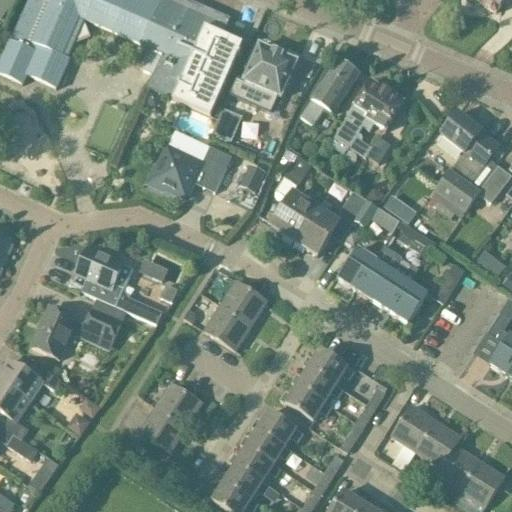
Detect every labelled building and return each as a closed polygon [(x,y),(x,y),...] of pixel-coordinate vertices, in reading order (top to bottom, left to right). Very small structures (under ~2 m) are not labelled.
[(187,3),(180,0),(30,0),(0,68),(0,79),(22,89),(26,80),(57,93),(69,64),(68,64),(77,42),(87,38),(83,28),(85,24),(140,48),(138,52),(148,57),(141,73),(153,79),(147,92),(155,95),(162,78),(172,82),(179,65),(162,57),(187,3)] [(0,0),(0,19),(2,21),(12,0),(0,0)] [(511,0),(465,0),(467,7),(474,12),(482,9),(496,17),(504,3),(509,6),(511,1),(511,0)] [(230,22),(187,3),(162,57),(179,65),(172,82),(162,78),(155,95),(173,103),(172,104),(210,121),(242,48),(223,39),(230,22)] [(243,86),(281,103),(297,66),(259,49),(243,86)] [(338,64),(311,105),(300,122),(312,130),(324,113),(332,118),(359,78),(338,64)] [(363,131),(370,136),(374,129),(385,136),(404,106),(370,85),(353,112),(335,140),(350,150),(348,152),(364,163),(365,161),(374,166),(378,169),(390,150),(386,147),(378,142),(371,152),(361,146),(363,144),(362,140),(359,138),(363,131)] [(159,106),(162,101),(151,96),(146,107),(152,110),(159,106)] [(223,113),(213,135),(212,138),(231,146),(242,121),(223,113)] [(458,117),(440,139),(464,157),(450,174),(469,187),(488,164),(499,150),(458,117)] [(215,197),(227,172),(232,161),(209,151),(201,168),(167,152),(157,174),(155,173),(148,187),(163,194),(164,192),(185,203),(193,187),(215,197)] [(284,181),(289,185),(298,191),(312,170),(297,160),(284,181)] [(479,199),(479,200),(499,172),(488,164),(469,187),(450,174),(449,174),(434,197),(435,198),(429,206),(452,223),(455,218),(461,222),(464,218),(465,219),(479,199)] [(251,169),(240,191),(256,198),(266,176),(251,169)] [(511,181),(499,172),(479,200),(491,208),(496,201),(511,181)] [(354,225),(367,205),(353,196),(339,217),(353,226),(354,225)] [(377,196),(371,196),(366,203),(376,210),(383,200),(377,196)] [(271,232),(295,247),(316,212),(293,197),(271,232)] [(378,212),(367,205),(354,225),(365,232),(378,212)] [(407,229),(415,218),(404,211),(397,221),(407,229)] [(316,212),(295,247),(317,261),(339,227),(316,212)] [(397,244),(408,251),(413,243),(402,236),(397,244)] [(0,271),(12,244),(0,239),(0,271)] [(413,243),(408,251),(419,258),(425,250),(413,243)] [(357,252),(337,283),(355,295),(375,264),(357,252)] [(123,269),(87,253),(75,279),(90,286),(85,298),(97,304),(126,316),(157,329),(162,316),(130,302),(124,293),(133,273),(123,269)] [(392,275),(375,264),(355,295),(372,306),(392,275)] [(505,271),(495,264),(487,275),(496,282),(505,271)] [(149,277),(165,283),(169,271),(154,265),(149,277)] [(431,302),(442,308),(464,276),(453,269),(431,302)] [(410,286),(392,275),(372,306),(390,317),(410,286)] [(511,297),(511,296),(511,276),(511,277),(502,290),(511,297)] [(220,311),(251,331),(267,306),(235,286),(220,311)] [(428,298),(410,286),(390,317),(408,329),(428,298)] [(166,289),(161,302),(172,307),(178,294),(166,289)] [(235,356),(251,331),(220,311),(204,336),(235,356)] [(59,363),(71,338),(77,324),(49,312),(31,351),(59,363)] [(90,320),(87,327),(83,334),(112,347),(121,327),(93,315),(90,320)] [(184,323),(192,328),(196,323),(194,318),(189,315),(184,323)] [(489,369),(507,381),(511,372),(511,340),(509,338),(503,334),(510,325),(500,317),(486,338),(502,349),(489,369)] [(302,369),(343,395),(354,377),(320,355),(313,364),(308,361),(302,369)] [(9,365),(0,378),(0,390),(29,409),(43,388),(54,395),(61,385),(60,384),(51,378),(36,368),(29,379),(9,365)] [(291,387),(332,413),(332,412),(325,408),(331,399),(338,403),(343,395),(302,369),(302,370),(308,373),(302,382),(297,379),(291,387)] [(56,372),(51,378),(60,384),(64,377),(56,372)] [(326,421),(332,413),(291,387),(291,388),(296,391),(291,399),(285,396),(280,405),(313,427),(320,416),(326,421)] [(155,413),(186,433),(202,408),(171,388),(155,413)] [(29,409),(0,390),(0,416),(2,418),(0,421),(0,430),(13,439),(22,445),(28,434),(17,427),(29,409)] [(366,410),(374,415),(386,397),(377,392),(366,410)] [(85,416),(93,421),(101,411),(89,403),(84,410),(85,416)] [(355,427),(363,433),(374,415),(366,410),(355,427)] [(391,442),(416,458),(436,426),(411,410),(391,442)] [(170,458),(186,433),(155,413),(139,438),(170,458)] [(257,423),(251,431),(292,457),(292,456),(285,452),(291,443),(297,448),(303,439),(268,416),(262,426),(257,423)] [(436,426),(416,458),(440,473),(434,481),(435,482),(460,442),(436,426)] [(352,451),(363,433),(355,427),(343,446),(352,451)] [(240,449),(280,474),(281,474),(274,469),(280,461),(286,465),(292,457),(251,431),(251,432),(256,435),(251,444),(245,440),(240,449)] [(21,445),(22,445),(13,439),(6,450),(16,456),(31,465),(37,455),(23,446),(21,445)] [(435,482),(459,497),(479,466),(455,450),(461,442),(460,442),(435,482)] [(229,466),(269,492),(270,491),(263,487),(268,478),(275,482),(280,474),(240,449),(245,453),(240,461),(234,458),(229,466)] [(323,477),(332,483),(343,465),(335,459),(323,477)] [(42,474),(52,481),(60,469),(49,463),(42,474)] [(223,475),(218,484),(258,509),(252,504),(257,496),(264,500),(269,492),(229,466),(228,467),(234,470),(228,479),(223,475)] [(479,466),(459,497),(482,511),(484,511),(504,482),(479,466)] [(321,500),(332,483),(323,477),(312,470),(306,480),(318,487),(313,494),(312,495),(321,500)] [(256,511),(258,509),(218,484),(217,484),(223,488),(217,496),(212,493),(206,502),(222,511),(256,511)] [(301,511),(313,511),(321,500),(312,495),(301,511)] [(363,511),(365,509),(343,495),(332,511),(363,511)] [(0,511),(11,511),(14,507),(0,498),(0,511)]
